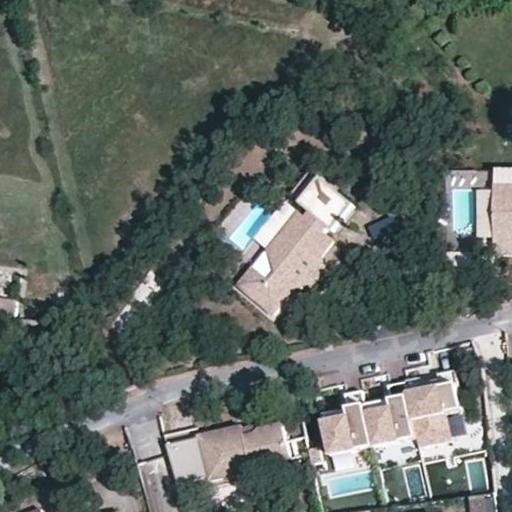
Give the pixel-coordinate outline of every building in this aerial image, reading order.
[(496,190),(511,190),(511,179),(495,180),(496,190)] [(308,225),(302,220),(279,248),(282,254),(269,256),(277,279),(270,288),(255,275),(240,291),(276,319),(299,291),(313,295),(330,274),(323,259),(335,248),(325,239),(331,232),(336,236),(357,211),(325,186),(305,211),(314,218),(308,225)] [(511,190),(496,190),(495,235),(511,235),(511,190)] [(511,245),(511,235),(495,235),(495,246),(511,245)] [(22,300),(0,296),(0,321),(18,324),(22,300)] [(409,380),(409,382),(421,447),(423,455),(455,449),(450,419),(466,416),(457,370),(440,373),(442,380),(421,384),(419,378),(409,380)] [(396,409),(370,414),(378,455),(421,447),(409,382),(392,385),(396,409)] [(327,422),(335,464),(378,455),(370,414),(366,390),(348,393),(353,417),(327,422)] [(276,449),(265,415),(247,420),(249,426),(235,430),(234,423),(189,434),(199,478),(256,460),(256,455),(276,449)]
